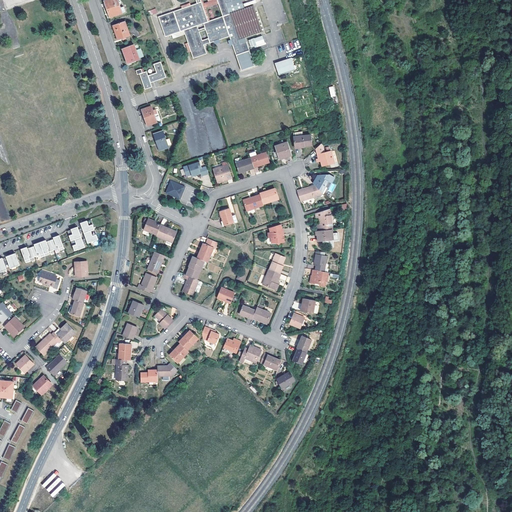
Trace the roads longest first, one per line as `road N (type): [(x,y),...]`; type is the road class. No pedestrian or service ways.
road 1 (tertiary): [(20,511),(110,310),(125,194)]
road 2 (residential): [(186,226),(201,219),(215,194),(285,175),(301,250),(272,339)]
road 3 (residential): [(143,195),(153,171),(92,0)]
road 4 (unknown): [(76,0),(112,111),(125,194)]
road 5 (residential): [(0,231),(125,194)]
